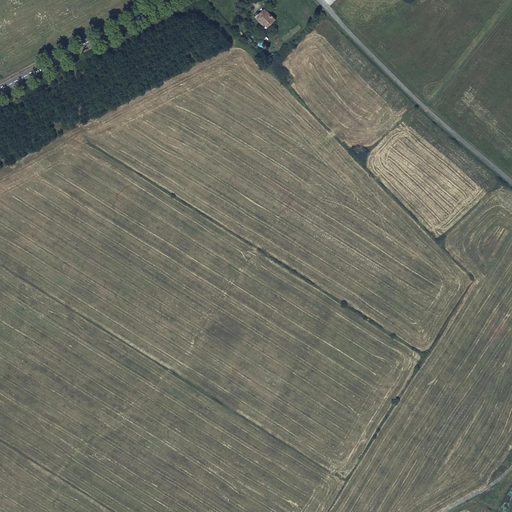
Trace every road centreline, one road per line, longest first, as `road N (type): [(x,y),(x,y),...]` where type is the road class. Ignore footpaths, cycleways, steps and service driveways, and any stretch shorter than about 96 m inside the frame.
road 1 (unclassified): [(319,0),(426,109),(511,180)]
road 2 (primary): [(0,89),(162,0)]
